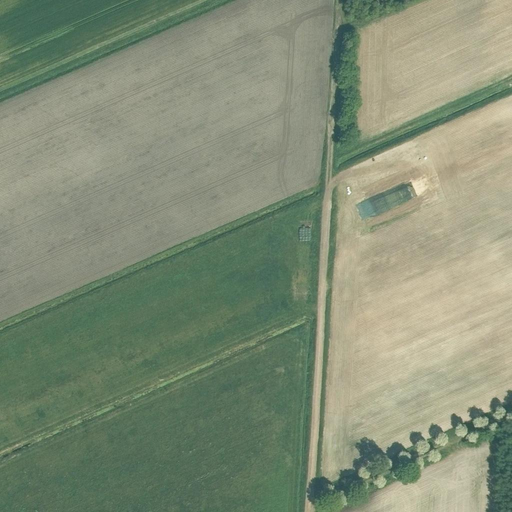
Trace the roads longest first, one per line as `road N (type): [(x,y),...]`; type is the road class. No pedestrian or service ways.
road 1 (track): [(308,511),(337,0)]
road 2 (track): [(308,506),(511,415)]
